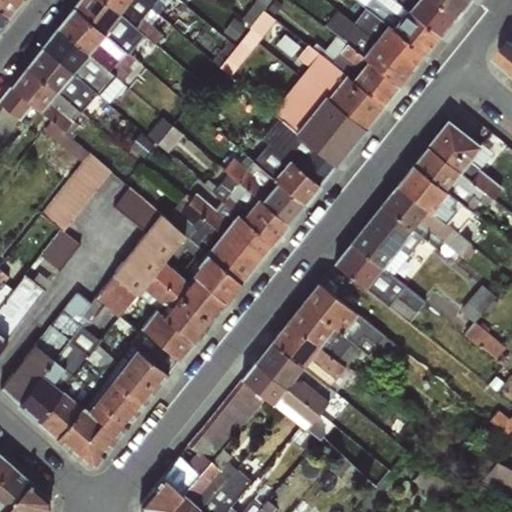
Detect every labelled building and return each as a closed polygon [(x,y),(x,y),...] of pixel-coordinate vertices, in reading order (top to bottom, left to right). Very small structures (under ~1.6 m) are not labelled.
[(274,111),(341,164),(470,0),(406,0),(350,71),(312,40),(300,55),(311,64),(274,111)] [(238,73),(278,15),(265,6),(226,65),(238,73)] [(348,39),(362,25),(345,8),(331,22),(348,39)] [(511,41),(499,56),(511,67),(511,41)] [(144,327),(182,358),(338,167),(326,158),(313,174),(300,163),(315,144),(283,118),(269,136),(293,155),(165,312),(160,308),(144,327)] [(427,145),(492,197),(501,187),(470,160),(480,145),(446,120),(427,145)] [(492,197),(427,145),(413,162),(467,204),(473,197),(485,206),(492,197)] [(113,171),(90,153),(44,210),(67,229),(113,171)] [(467,204),(413,162),(396,183),(459,231),(474,212),(467,204)] [(459,231),(396,183),(379,204),(422,237),(436,247),(442,242),(460,257),(465,253),(469,257),(476,250),(459,231)] [(117,206),(148,228),(163,208),(132,185),(117,206)] [(422,237),(379,204),(350,242),(393,274),(422,237)] [(191,274),(169,261),(189,230),(157,210),(100,301),(126,317),(145,285),(173,303),(191,274)] [(61,264),(80,240),(65,227),(45,252),(61,264)] [(393,274),(350,242),(334,262),(408,322),(426,301),(393,274)] [(0,302),(3,298),(0,294),(0,286),(9,275),(0,267),(0,302)] [(3,298),(0,302),(0,345),(49,283),(39,274),(33,280),(23,274),(3,298)] [(484,281),(465,309),(480,319),(499,292),(484,281)] [(318,282),(303,302),(359,349),(382,369),(400,348),(318,282)] [(1,389),(98,463),(170,370),(171,365),(158,360),(138,345),(137,346),(93,404),(84,401),(68,389),(73,376),(91,352),(97,337),(83,327),(93,301),(79,290),(1,389)] [(303,302),(287,321),(345,364),(359,349),(303,302)] [(500,356),(510,344),(479,320),(469,331),(500,356)] [(287,321),(272,340),(304,365),(312,357),(337,374),(345,364),(287,321)] [(272,340),(255,361),(334,426),(337,428),(347,413),(328,399),(334,391),(304,365),(272,340)] [(320,444),(334,426),(255,361),(241,378),(265,397),(320,444)] [(141,511),(140,511),(165,511),(223,448),(265,397),(241,378),(186,444),(196,453),(188,463),(178,455),(139,503),(141,511)] [(232,456),(223,448),(165,511),(195,511),(225,480),(235,468),(228,461),(232,456)] [(0,477),(11,466),(0,455),(0,477)] [(511,498),(511,468),(495,459),(482,483),(511,498)] [(11,466),(0,477),(0,511),(29,482),(11,466)] [(241,495),(225,480),(195,511),(224,511),(229,507),(241,495)] [(29,482),(0,511),(45,511),(51,507),(48,497),(29,482)] [(267,499),(255,511),(273,511),(277,508),(267,499)]
